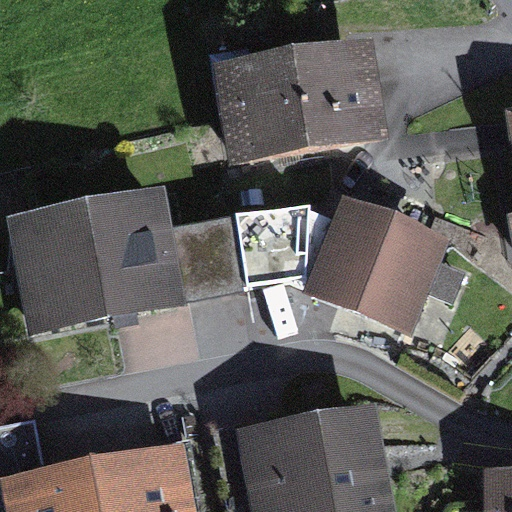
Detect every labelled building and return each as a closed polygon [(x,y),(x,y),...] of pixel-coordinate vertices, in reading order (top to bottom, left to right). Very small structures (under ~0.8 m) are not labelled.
[(228,166),(366,145),(352,52),(214,73),(228,166)] [(451,230),(353,193),(315,295),(412,332),(451,230)] [(156,197),(0,224),(0,243),(13,317),(173,289),(156,197)] [(236,393),(251,511),(391,511),(374,375),(236,393)] [(0,412),(0,479),(4,511),(185,511),(170,390),(0,412)] [(511,511),(511,471),(477,472),(477,511),(511,511)]
